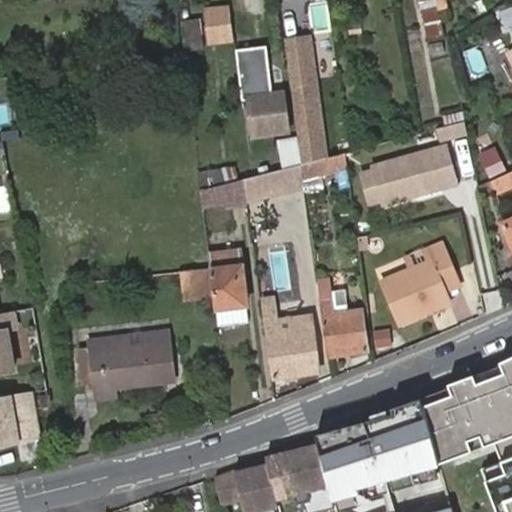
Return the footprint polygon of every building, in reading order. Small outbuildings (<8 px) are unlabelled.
[(306,4),(312,33),(329,30),(323,1),(306,4)] [(437,8),(436,3),(421,5),(428,42),(444,39),(437,8)] [(208,8),(209,25),(231,21),(229,6),(208,8)] [(201,21),(180,24),(184,54),(206,52),(201,21)] [(231,21),(209,25),(211,44),(234,41),(231,21)] [(309,39),(286,43),(302,162),(325,157),(309,39)] [(237,52),(249,141),(290,135),(285,94),(271,96),(264,48),(237,52)] [(464,123),(449,128),(451,141),(467,137),(464,123)] [(301,165),(298,139),(277,143),(281,170),(301,165)] [(450,147),(377,164),(385,200),(458,183),(450,147)] [(347,169),(345,154),(301,165),(304,180),(347,169)] [(377,164),(363,169),(370,205),(385,200),(377,164)] [(304,180),(301,165),(252,177),(243,180),(246,199),(305,187),(304,180)] [(227,169),(199,174),(201,190),(229,183),(227,169)] [(497,194),(511,187),(511,172),(492,182),(497,194)] [(246,199),(243,180),(229,183),(201,190),(203,206),(226,202),(227,208),(247,204),(246,199)] [(8,189),(0,190),(0,221),(12,220),(8,189)] [(389,285),(405,322),(450,302),(445,290),(440,277),(456,270),(444,241),(428,248),(435,265),(389,285)] [(240,249),(208,254),(215,309),(217,327),(252,322),(247,305),(240,249)] [(203,270),(183,273),(186,305),(205,303),(203,270)] [(462,283),(456,270),(440,277),(445,290),(462,283)] [(318,282),(328,357),(368,350),(362,310),(335,314),(330,280),(318,282)] [(262,309),(264,326),(268,325),(281,323),(278,306),(262,309)] [(18,333),(15,314),(0,316),(0,373),(17,371),(12,334),(18,333)] [(268,325),(276,377),(318,371),(310,316),(291,320),(291,321),(281,323),(268,325)] [(169,339),(167,327),(109,334),(110,346),(169,339)] [(384,331),(371,333),(374,355),(389,353),(384,331)] [(117,386),(174,379),(169,339),(110,346),(109,334),(87,336),(89,349),(93,386),(95,400),(118,396),(117,386)] [(93,386),(89,349),(79,350),(83,388),(93,386)] [(511,511),(511,359),(475,377),(448,386),(452,395),(423,406),(440,463),(500,442),(507,460),(481,469),(497,511),(511,511)] [(0,393),(0,445),(39,435),(31,390),(0,393)] [(423,406),(393,414),(394,418),(318,438),(319,444),(330,485),(334,501),(338,499),(356,495),(360,494),(358,489),(363,487),(386,481),(390,479),(413,473),(418,472),(436,467),(441,465),(440,463),(423,406)] [(319,444),(265,456),(267,464),(271,483),(292,479),(296,493),(329,485),(319,444)] [(267,464),(213,476),(219,504),(241,499),(243,511),(254,511),(276,507),(271,483),(267,464)] [(436,467),(418,472),(421,484),(439,479),(436,467)] [(416,485),(413,473),(390,479),(394,492),(416,485)] [(386,481),(363,487),(367,499),(389,493),(386,481)] [(359,506),(356,495),(338,499),(341,511),(359,506)]
